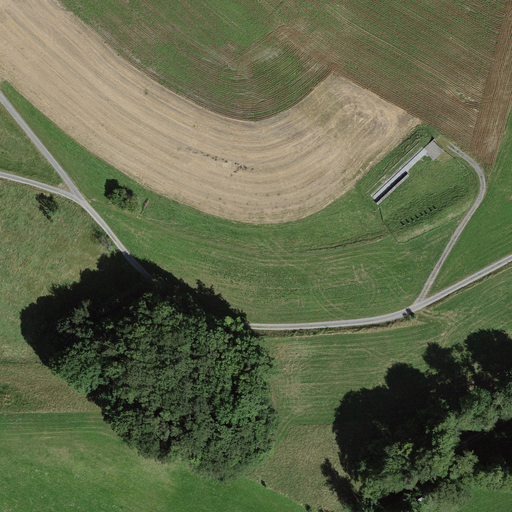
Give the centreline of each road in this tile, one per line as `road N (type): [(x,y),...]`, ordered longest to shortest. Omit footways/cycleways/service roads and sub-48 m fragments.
road 1 (track): [(0,175),(83,204),(158,300),(220,322),(374,318),(416,306),(511,256)]
road 2 (track): [(442,141),(479,169),(482,191),(416,306)]
road 3 (track): [(511,414),(360,511)]
road 4 (track): [(0,93),(83,204)]
